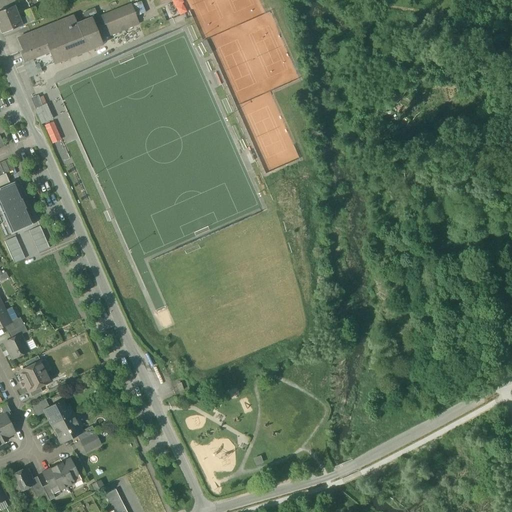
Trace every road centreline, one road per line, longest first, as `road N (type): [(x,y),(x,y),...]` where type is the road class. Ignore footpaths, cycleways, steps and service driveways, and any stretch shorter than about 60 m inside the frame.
road 1 (residential): [(215,511),(356,464),(511,380)]
road 2 (residential): [(206,511),(79,239)]
road 3 (residential): [(493,240),(481,188),(511,59)]
road 4 (track): [(505,383),(493,240)]
